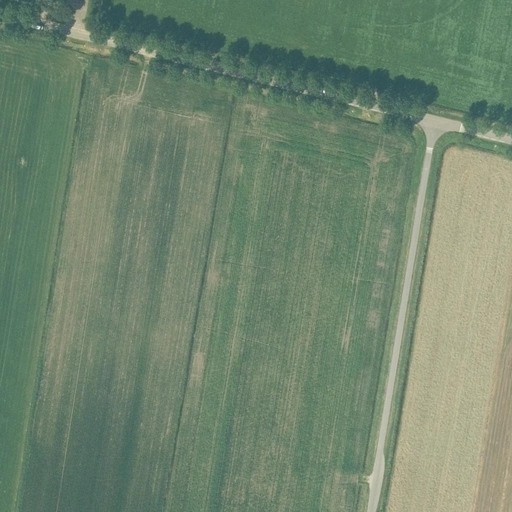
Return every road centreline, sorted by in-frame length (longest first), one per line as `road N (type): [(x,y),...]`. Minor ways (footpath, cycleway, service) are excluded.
road 1 (tertiary): [(435,122),(0,15)]
road 2 (unclassified): [(367,511),(435,122)]
